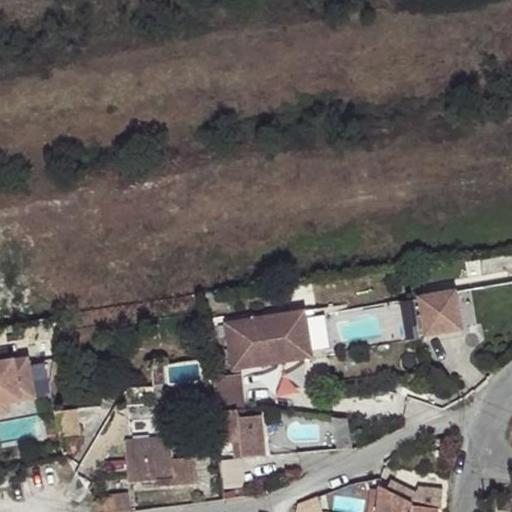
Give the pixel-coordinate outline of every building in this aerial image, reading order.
[(462,261),(449,264),(451,273),(463,270),(462,261)] [(425,292),(427,334),(469,332),(467,290),(425,292)] [(246,326),(244,319),(223,323),(226,340),(246,336),(246,326)] [(286,361),(280,320),(246,326),(246,336),(226,340),(230,365),(250,362),(251,366),(286,361)] [(0,358),(0,398),(9,397),(34,393),(28,354),(0,358)] [(66,362),(55,359),(51,380),(62,383),(66,362)] [(250,362),(230,365),(232,376),(252,373),(251,366),(250,362)] [(9,397),(0,398),(0,409),(12,408),(9,397)] [(41,411),(0,418),(0,432),(2,440),(45,432),(41,411)] [(266,448),(260,412),(237,416),(243,451),(266,448)] [(208,416),(199,416),(200,443),(208,443),(208,416)] [(175,479),(173,437),(128,439),(129,481),(175,479)] [(382,490),(412,505),(415,495),(387,482),(382,490)] [(376,508),(378,488),(370,487),(369,507),(376,508)] [(382,490),(378,488),(376,508),(375,511),(437,511),(438,507),(412,505),(382,490)] [(98,511),(118,511),(118,503),(110,503),(110,499),(98,500),(98,511)]
